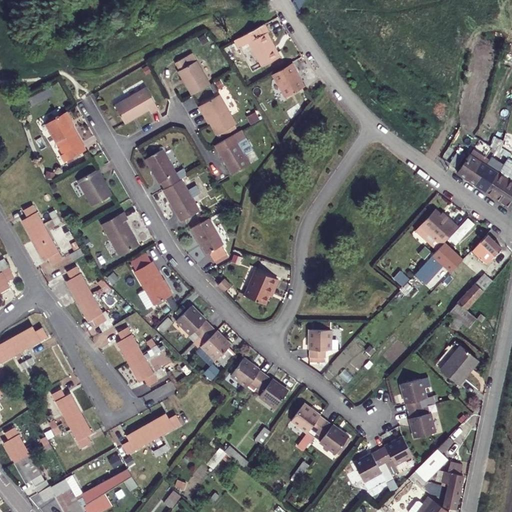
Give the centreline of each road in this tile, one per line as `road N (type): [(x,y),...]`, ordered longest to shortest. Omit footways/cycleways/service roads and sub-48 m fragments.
road 1 (residential): [(262,344),(168,246),(83,99)]
road 2 (residential): [(374,125),(303,234),(294,304),(262,344)]
road 3 (residential): [(60,324),(110,421),(136,405),(74,333)]
road 4 (residential): [(471,511),(511,330)]
road 5 (residential): [(511,230),(374,125)]
road 6 (residential): [(374,125),(278,0)]
road 7 (residential): [(368,424),(262,344)]
